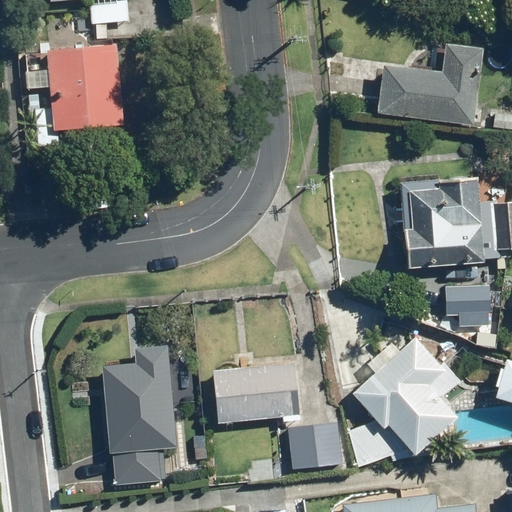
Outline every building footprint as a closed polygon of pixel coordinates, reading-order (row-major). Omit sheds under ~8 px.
[(125,0),(122,0),(90,3),(92,24),(128,20),(125,0)] [(441,69),(381,62),(375,113),(471,124),(479,45),(444,41),(441,69)] [(116,43),(47,48),(52,107),(36,108),(39,146),(61,145),(59,129),(122,124),(116,43)] [(511,201),(491,203),(492,221),(478,222),(474,176),(399,182),(406,267),(481,261),(480,240),(493,239),(494,248),(511,246),(511,201)] [(425,285),(425,330),(499,331),(499,286),(425,285)] [(409,455),(407,448),(412,453),(455,415),(426,383),(443,369),(413,335),(410,338),(402,330),(370,336),(365,355),(377,368),(350,392),(374,419),(347,429),(357,466),(409,455)] [(136,363),(101,365),(107,439),(157,435),(156,422),(172,420),(166,345),(135,348),(136,363)] [(511,359),(504,357),(492,396),(511,402),(511,359)] [(293,361),(212,368),(217,422),(298,415),(293,361)] [(336,420),(285,427),(291,468),(341,462),(336,420)] [(155,441),(111,445),(115,485),(159,481),(155,441)] [(435,492),(342,503),(343,511),(474,511),(474,503),(436,507),(435,492)]
